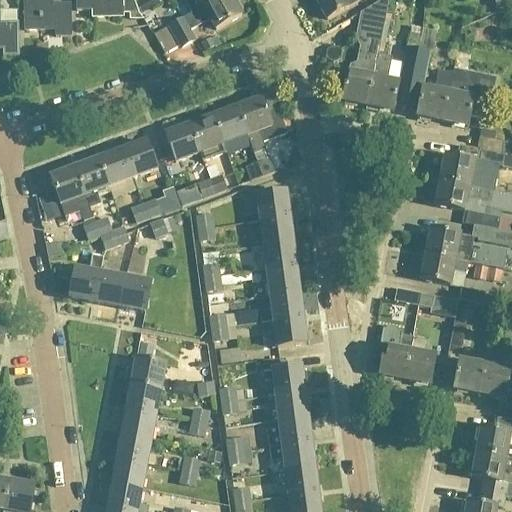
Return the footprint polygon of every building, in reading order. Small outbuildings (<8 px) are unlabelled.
[(49,8),(49,0),(21,0),(22,35),(37,34),(37,26),(37,18),(49,18),(49,8)] [(74,0),(75,15),(89,14),(89,7),(89,0),(74,0)] [(89,0),(89,7),(89,14),(89,21),(123,21),(123,17),(128,17),(128,22),(141,22),(138,17),(131,0),(89,0)] [(166,0),(194,0),(194,1),(183,7),(189,17),(219,0),(153,0),(156,6),(166,0)] [(238,20),(227,0),(219,0),(189,17),(168,29),(179,48),(180,50),(190,44),(185,35),(207,23),(213,33),(238,20)] [(346,10),(357,4),(363,0),(311,0),(325,23),(347,11),(346,10)] [(375,57),(376,57),(378,46),(381,32),(387,0),(386,0),(365,12),(361,31),(367,31),(358,79),(345,76),(339,104),(364,109),(370,81),(375,57)] [(511,13),(511,0),(497,0),(497,13),(511,13)] [(37,26),(37,34),(53,34),(53,41),(68,40),(67,8),(49,8),(49,18),(37,18),(37,26)] [(21,25),(21,15),(4,15),(4,26),(21,25)] [(0,52),(1,53),(1,60),(16,59),(15,27),(0,27),(0,52)] [(164,56),(179,48),(168,29),(153,37),(164,56)] [(208,43),(200,47),(205,56),(213,51),(208,43)] [(405,104),(415,54),(405,52),(402,51),(398,73),(395,86),(392,101),(405,104)] [(423,78),(427,56),(416,54),(415,54),(405,104),(417,106),(420,91),(423,78)] [(390,114),(392,101),(395,86),(384,83),(388,60),(376,57),(375,57),(370,81),(364,109),(390,114)] [(414,119),(440,125),(445,96),(446,96),(451,73),(450,73),(449,76),(435,74),(431,93),(420,91),(417,106),(414,119)] [(465,130),(471,101),(476,79),(451,73),(446,96),(445,96),(440,125),(465,130)] [(258,103),(234,113),(244,140),(250,157),(261,153),(259,147),(284,137),(275,115),(264,119),(258,103)] [(244,140),(234,113),(210,121),(220,149),(244,140)] [(223,155),(220,149),(210,121),(186,130),(197,158),(199,164),(223,155)] [(197,158),(186,130),(162,139),(172,167),(197,158)] [(476,152),(480,153),(499,157),(501,145),(478,140),(476,152)] [(119,156),(129,183),(153,174),(143,147),(119,156)] [(95,165),(105,192),(129,183),(119,156),(95,165)] [(511,158),(502,157),(500,171),(511,173),(511,158)] [(492,194),(494,181),(469,177),(472,164),(443,158),(438,184),(492,194)] [(267,162),(256,166),(261,180),(273,176),(267,162)] [(105,192),(95,165),(71,173),(86,214),(93,211),(95,206),(92,197),(105,192)] [(256,166),(244,170),(243,171),(249,184),(261,180),(256,166)] [(86,214),(71,173),(47,182),(62,223),(77,217),(81,227),(89,224),(86,214)] [(220,178),(208,183),(214,198),(226,194),(220,178)] [(214,198),(208,183),(195,188),(202,203),(214,198)] [(511,197),(492,194),(438,184),(436,195),(431,194),(429,206),(434,207),(433,209),(462,215),(465,202),(477,205),(476,210),(511,216),(511,197)] [(258,226),(286,222),(283,196),(267,198),(255,200),(254,200),(256,212),(257,224),(258,226)] [(141,208),(147,224),(159,219),(153,203),(141,208)] [(134,228),(147,224),(141,208),(128,212),(134,228)] [(464,227),(472,229),(510,237),(511,224),(498,222),(498,221),(474,217),(466,215),(464,227)] [(210,218),(201,219),(194,220),(196,233),(212,231),(210,218)] [(93,226),(98,241),(110,235),(105,221),(93,226)] [(290,247),(286,222),(258,226),(261,251),(290,247)] [(153,243),(166,238),(160,223),(147,228),(153,243)] [(98,241),(93,226),(81,230),(86,246),(98,241)] [(511,245),(511,237),(510,237),(472,229),(470,240),(493,245),(493,248),(511,251),(511,245)] [(110,235),(115,250),(128,246),(122,230),(110,235)] [(214,244),(212,231),(196,233),(197,246),(214,244)] [(423,258),(452,263),(465,266),(470,241),(428,233),(423,258)] [(103,255),(115,250),(110,235),(98,241),(103,255)] [(261,251),(263,266),(264,276),(293,272),(290,247),(261,251)] [(452,263),(423,258),(418,284),(447,289),(450,275),(452,263)] [(201,270),(202,283),(219,280),(217,268),(201,270)] [(296,298),(293,272),(264,276),(266,284),(268,301),(296,298)] [(92,308),(97,279),(72,275),(67,304),(92,308)] [(219,280),(220,288),(250,283),(249,277),(219,280)] [(117,312),(122,283),(97,279),(92,308),(117,312)] [(204,296),(205,296),(220,294),(220,288),(219,280),(202,283),(204,296)] [(122,283),(117,312),(142,317),(147,288),(122,283)] [(459,291),(457,303),(481,308),(484,296),(459,291)] [(416,310),(418,297),(394,292),(392,305),(416,310)] [(221,297),(206,299),(206,308),(222,306),(221,297)] [(432,299),(418,297),(416,310),(429,312),(432,299)] [(259,328),(271,327),(300,323),(296,298),(268,301),(270,315),(258,317),(259,328)] [(209,333),(226,331),(224,318),(207,320),(209,333)] [(303,349),(300,323),(271,327),(275,353),(303,349)] [(452,326),(447,350),(459,352),(464,328),(452,326)] [(402,384),(410,342),(398,340),(399,336),(396,335),(394,332),(386,330),(384,333),(380,332),(377,351),(381,351),(376,379),(402,384)] [(211,346),(212,346),(227,344),(226,331),(209,333),(211,346)] [(422,344),(410,342),(402,384),(427,389),(433,360),(420,358),(422,344)] [(511,378),(508,376),(509,374),(496,372),(501,348),(486,345),(483,357),(485,358),(478,398),(503,403),(506,388),(509,388),(511,378)] [(485,358),(483,357),(471,355),(469,367),(457,364),(451,393),(478,398),(485,358)] [(134,364),(129,390),(158,395),(163,369),(134,364)] [(273,401),(302,397),(299,371),(270,375),(273,401)] [(197,401),(214,399),(212,385),(195,388),(197,401)] [(129,390),(124,415),(153,420),(158,395),(129,390)] [(217,394),(219,406),(236,404),(234,395),(234,391),(217,394)] [(302,397),(273,401),(277,426),(306,422),(302,397)] [(221,419),(222,419),(237,417),(237,415),(236,404),(219,406),(221,419)] [(191,412),(189,425),(206,428),(208,415),(191,412)] [(124,415),(120,440),(149,445),(153,420),(124,415)] [(476,446),(474,456),(511,463),(511,451),(506,450),(508,436),(511,436),(511,424),(508,424),(491,421),(489,433),(479,431),(478,433),(474,432),(471,445),(476,446)] [(268,453),(309,448),(306,422),(277,426),(278,438),(266,440),(268,453)] [(203,441),(206,428),(189,425),(187,438),(203,441)] [(120,440),(115,465),(144,470),(149,445),(120,440)] [(224,444),(226,457),(242,455),(240,442),(224,444)] [(284,477),(313,473),(309,448),(268,453),(270,467),(282,465),(284,477)] [(227,470),(243,468),(244,468),(242,455),(226,457),(227,470)] [(511,475),(511,467),(511,463),(474,456),(472,467),(468,466),(465,479),(470,480),(470,482),(481,484),(479,496),(503,500),(511,501),(511,488),(499,486),(502,473),(511,475)] [(179,475),(196,478),(198,464),(182,462),(179,475)] [(115,465),(111,490),(140,495),(144,470),(115,465)] [(287,502),(316,498),(313,473),(284,477),(287,502)] [(196,478),(179,475),(177,487),(194,491),(196,478)] [(6,486),(1,511),(27,511),(31,490),(6,486)] [(140,495),(111,490),(106,511),(146,511),(137,510),(140,495)] [(232,507),(249,504),(247,491),(231,494),(232,507)] [(254,503),(284,501),(283,494),(254,496),(254,503)] [(499,511),(500,511),(503,500),(479,496),(476,507),(465,505),(465,507),(460,507),(459,511),(494,511),(499,511)] [(318,511),(316,498),(287,502),(288,511),(318,511)]
